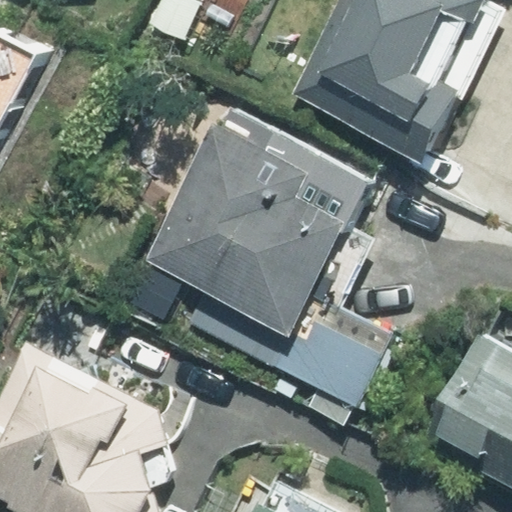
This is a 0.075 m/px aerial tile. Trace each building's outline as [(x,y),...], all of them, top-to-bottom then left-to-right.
[(202,0),(163,0),(156,18),(189,32),(202,0)] [(339,0),(298,87),(436,152),(507,1),(504,0),(339,0)] [(150,254),(209,283),(192,316),(281,360),(282,358),(363,398),(399,326),(322,287),(381,171),(229,96),(150,254)] [(439,437),(511,473),(511,336),(492,327),(439,437)] [(178,436),(167,403),(27,335),(0,391),(0,485),(54,511),(168,511),(159,487),(163,478),(152,444),(178,436)] [(267,511),(316,511),(277,492),(267,511)]
